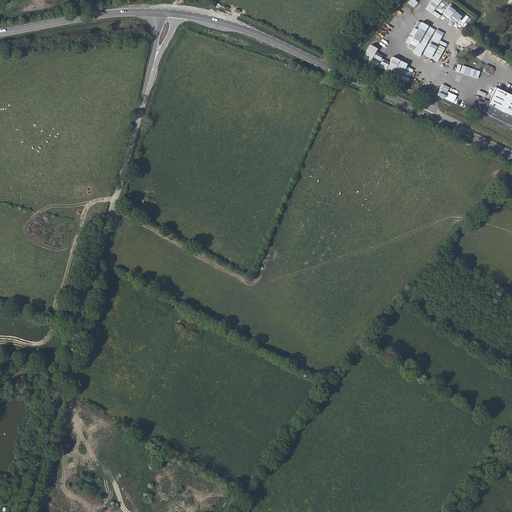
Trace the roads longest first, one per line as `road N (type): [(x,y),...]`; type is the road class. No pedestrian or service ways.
road 1 (unclassified): [(27,511),(153,65)]
road 2 (secondary): [(176,14),(249,31),(511,155)]
road 3 (secondary): [(0,32),(154,12)]
